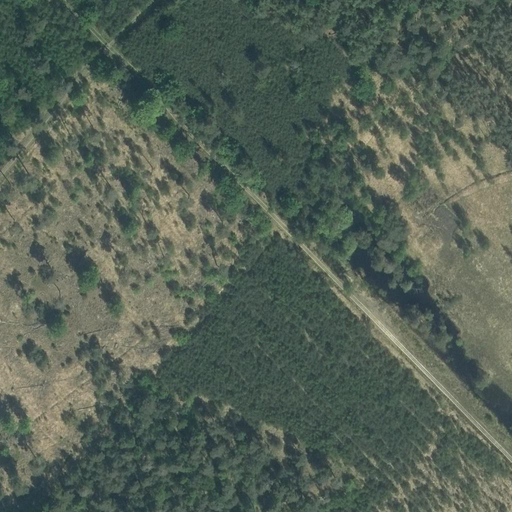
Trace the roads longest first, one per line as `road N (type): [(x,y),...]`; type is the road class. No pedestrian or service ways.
road 1 (track): [(511,458),(110,45),(154,0)]
road 2 (track): [(64,0),(110,45),(0,176)]
